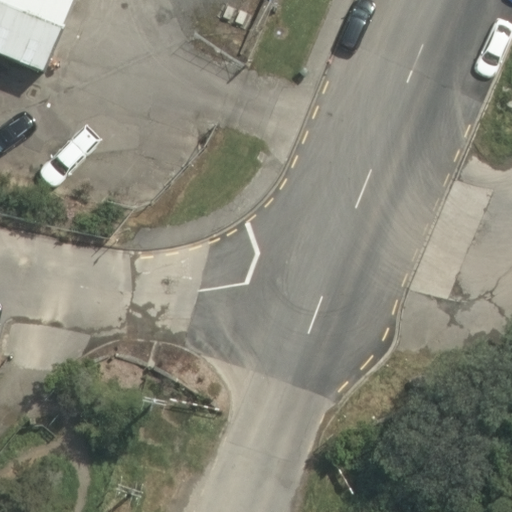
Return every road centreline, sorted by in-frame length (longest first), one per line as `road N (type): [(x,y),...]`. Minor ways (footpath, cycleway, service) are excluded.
road 1 (unclassified): [(442,0),(248,511)]
road 2 (unknown): [(361,202),(449,225),(511,208)]
